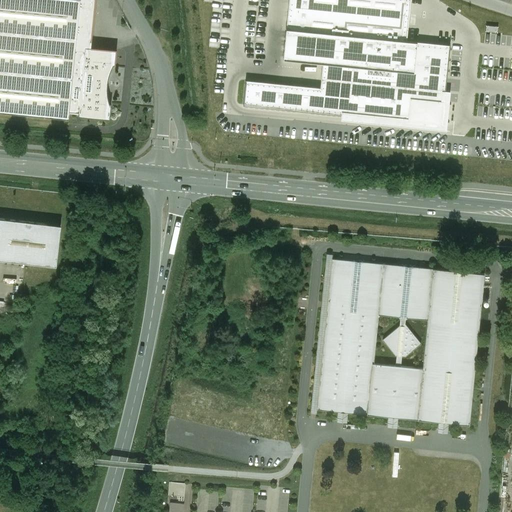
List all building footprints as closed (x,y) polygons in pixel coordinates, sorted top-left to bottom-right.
[(79,0),(0,0),(0,112),(68,119),(69,112),(75,49),(79,0)] [(89,47),(90,47),(94,0),(79,0),(75,49),(84,50),(84,47),(89,47)] [(410,0),(289,0),(283,58),(324,63),(321,90),(246,82),(244,106),(341,116),(340,121),(446,132),(451,92),(445,92),(450,46),(406,41),(410,0)] [(84,50),(75,49),(69,112),(78,113),(78,116),(86,117),(109,119),(111,104),(109,103),(107,94),(107,84),(109,75),(112,66),(114,66),(116,50),(90,47),(89,47),(84,47),(84,50)] [(60,226),(0,218),(0,259),(56,266),(60,226)] [(484,274),(332,259),(316,409),(468,425),(484,274)] [(185,483),(169,481),(167,495),(184,496),(185,483)] [(170,511),(184,511),(186,503),(172,502),(170,511)]
